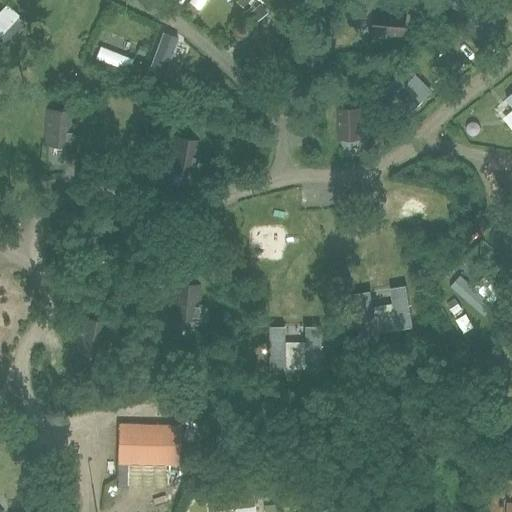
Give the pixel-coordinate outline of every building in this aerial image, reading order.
[(6,4),(0,10),(0,37),(20,17),(6,4)] [(372,35),(404,39),(407,12),(375,9),(372,35)] [(336,109),(337,140),(364,139),(363,108),(336,109)] [(45,114),(43,145),(70,147),(72,115),(45,114)] [(193,172),(199,141),(173,136),(167,167),(193,172)] [(99,257),(131,256),(131,231),(99,232),(99,257)] [(173,282),(169,319),(195,322),(199,285),(173,282)] [(353,294),(360,336),(412,328),(405,286),(353,294)] [(81,317),(74,353),(99,358),(106,322),(81,317)] [(265,328),(266,370),(319,369),(318,327),(265,328)] [(496,420),(511,414),(504,398),(489,405),(496,420)] [(116,465),(178,465),(178,425),(116,424),(116,465)]
